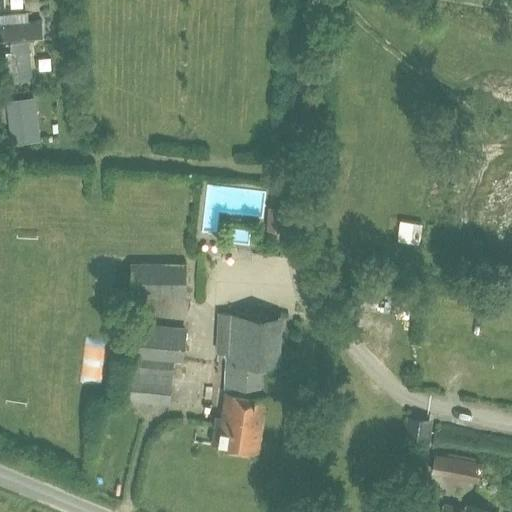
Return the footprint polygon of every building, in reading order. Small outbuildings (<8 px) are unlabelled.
[(29,0),(8,0),(11,12),(31,8),(29,0)] [(88,0),(89,14),(109,13),(107,0),(88,0)] [(465,41),(479,45),(484,47),(481,23),(459,23),(465,33),(465,41)] [(481,23),(484,47),(502,42),(508,28),(481,23)] [(279,102),(280,85),(260,85),(259,101),(279,102)] [(346,86),(346,108),(377,108),(377,87),(346,86)] [(15,100),(17,141),(38,140),(35,98),(15,100)] [(99,112),(99,133),(110,132),(109,112),(99,112)] [(278,138),(279,118),(270,118),(269,137),(278,138)] [(192,147),(204,148),(205,123),(193,123),(192,147)] [(363,144),(363,125),(343,126),(344,144),(363,144)] [(484,163),(485,148),(472,146),(468,188),(488,190),(491,164),(484,163)] [(354,167),(330,163),(330,188),(350,190),(354,167)] [(396,170),(396,178),(395,195),(433,201),(434,174),(396,170)] [(122,181),(122,203),(143,203),(143,181),(122,181)] [(285,206),(268,205),(266,229),(283,230),(285,206)] [(334,228),(356,229),(356,211),(335,210),(334,228)] [(427,218),(398,216),(393,237),(422,243),(427,218)] [(187,261),(130,260),(131,289),(187,290),(187,261)] [(215,418),(212,442),(233,445),(234,449),(242,451),(244,447),(259,449),(266,395),(231,390),(232,383),(266,385),(269,313),(219,311),(218,349),(228,349),(227,374),(226,392),(222,419),(215,418)] [(132,369),(133,369),(130,397),(170,401),(172,374),(178,374),(179,359),(183,360),(188,327),(137,321),(135,337),(132,369)] [(430,443),(433,419),(408,415),(404,439),(430,443)] [(458,459),(438,455),(434,472),(454,476),(458,459)] [(488,511),(466,504),(464,509),(446,502),(441,511),(488,511)]
